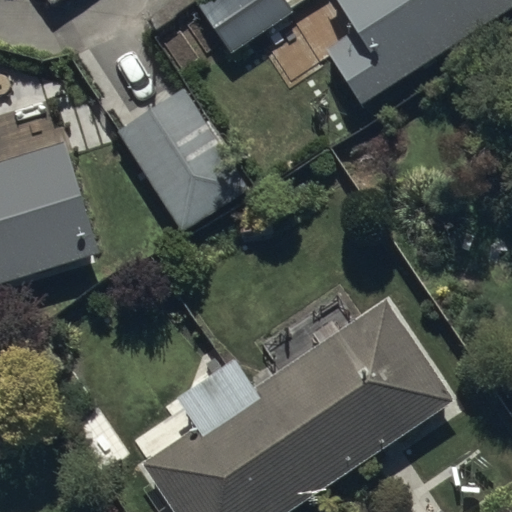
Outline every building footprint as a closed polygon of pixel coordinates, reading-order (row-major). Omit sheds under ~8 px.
[(280,0),(213,0),(197,10),(230,61),(294,20),(280,0)] [(323,54),(360,112),(511,14),(511,0),(332,0),(355,34),(323,54)] [(185,92),(118,135),(183,237),(250,194),(185,92)] [(0,291),(98,260),(63,149),(0,168),(0,291)] [(298,511),(458,407),(400,320),(404,318),(388,294),(359,312),(364,319),(254,392),(236,365),(178,402),(198,432),(143,468),(168,506),(158,511),(298,511)]
